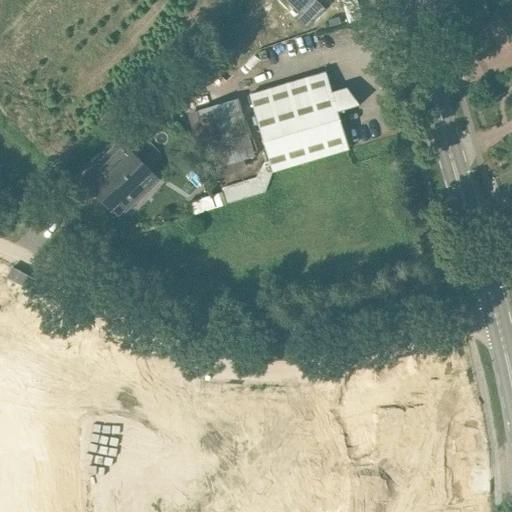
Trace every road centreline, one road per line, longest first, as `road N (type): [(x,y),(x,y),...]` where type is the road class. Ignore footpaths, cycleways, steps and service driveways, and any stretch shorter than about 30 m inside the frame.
road 1 (residential): [(426,511),(414,384),(132,401)]
road 2 (unclassified): [(497,318),(281,373),(205,364),(129,319)]
road 3 (primary): [(497,318),(405,0)]
road 4 (residential): [(155,0),(18,151),(0,135)]
road 5 (unclassified): [(129,319),(0,249)]
road 6 (residential): [(127,499),(0,486)]
